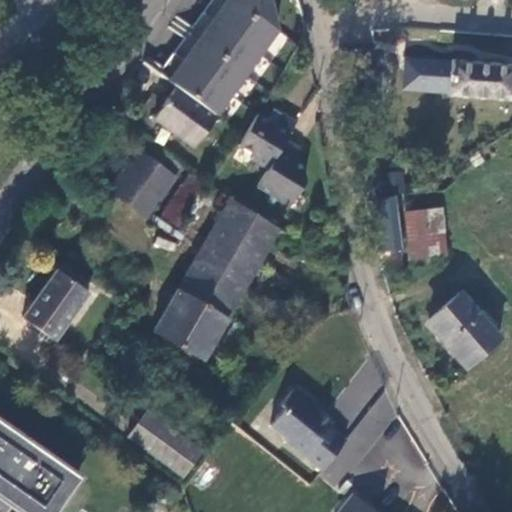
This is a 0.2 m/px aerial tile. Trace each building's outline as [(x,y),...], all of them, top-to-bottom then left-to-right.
[(215,0),(161,76),(177,88),(216,116),(278,31),(270,0),(215,0)] [(277,53),(270,64),(284,72),(290,60),(277,53)] [(511,65),(449,59),(448,64),(409,59),(407,80),(451,84),(451,90),(451,94),(511,98),(511,93),(511,92),(511,65)] [(406,85),(451,90),(451,84),(407,80),(406,85)] [(216,116),(177,88),(155,119),(196,148),(218,117),(216,116)] [(276,126),(258,115),(238,146),(254,156),(252,160),(268,170),(287,140),(297,123),(283,114),(276,126)] [(184,166),(147,139),(139,150),(175,177),(184,166)] [(287,140),(268,170),(258,187),(289,208),(305,182),(304,167),(293,161),(301,149),(287,140)] [(175,177),(139,150),(109,191),(147,217),(175,177)] [(161,228),(172,236),(205,181),(194,175),(161,228)] [(374,199),(379,230),(397,228),(392,196),(374,199)] [(176,291),(225,320),(280,229),(230,198),(176,291)] [(438,206),(404,209),(408,247),(442,245),(438,206)] [(397,228),(379,230),(382,252),(400,250),(397,228)] [(24,317),(56,341),(91,293),(59,269),(24,317)] [(500,335),(462,290),(430,318),(445,335),(449,332),(473,359),(500,335)] [(202,361),(225,320),(176,291),(152,331),(202,361)] [(292,440),(328,469),(352,438),(336,425),(339,421),(315,402),(314,395),(305,388),(298,389),(287,403),(291,406),(277,424),(294,438),(292,440)] [(131,436),(184,477),(203,450),(149,411),(131,436)] [(55,511),(80,478),(0,421),(0,511),(8,511),(13,506),(22,511),(55,511)] [(375,511),(354,495),(340,511),(375,511)]
